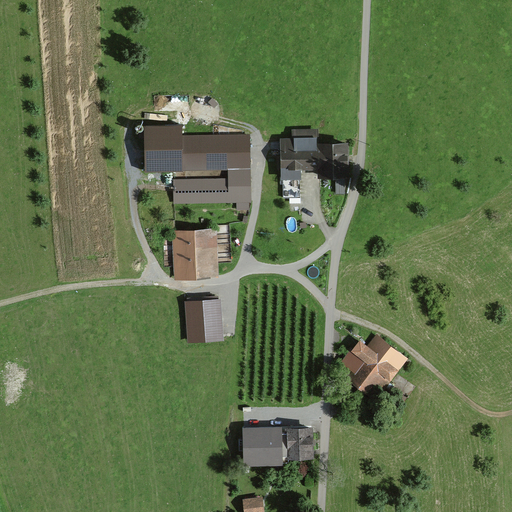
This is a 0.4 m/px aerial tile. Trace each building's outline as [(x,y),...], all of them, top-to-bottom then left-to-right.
[(177,181),(177,203),(251,203),(251,137),(185,137),(185,127),(148,127),(148,171),(227,171),(227,181),(177,181)] [(283,142),(284,169),(303,168),(323,168),(324,179),(353,179),(352,145),(320,145),(320,132),(300,132),(300,142),(283,142)] [(284,169),(285,203),(304,203),(303,168),(284,169)] [(216,233),(177,234),(179,276),(217,275),(216,233)] [(197,342),(224,340),(222,301),(194,303),(197,342)] [(404,357),(377,337),(370,347),(363,342),(356,351),(368,360),(354,380),(376,396),(404,357)] [(315,429),(245,430),(245,458),(315,458),(315,429)] [(265,511),(264,497),(245,499),(246,511),(265,511)]
